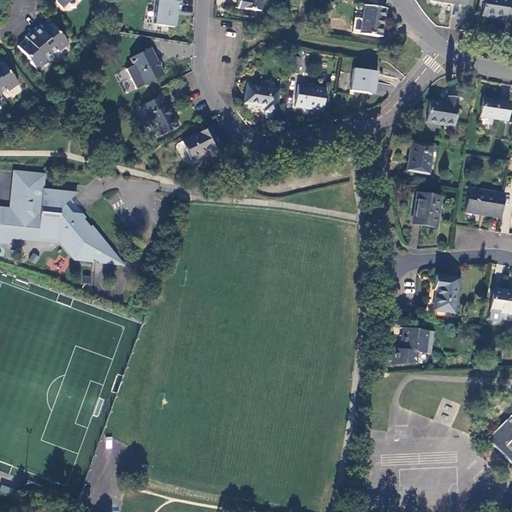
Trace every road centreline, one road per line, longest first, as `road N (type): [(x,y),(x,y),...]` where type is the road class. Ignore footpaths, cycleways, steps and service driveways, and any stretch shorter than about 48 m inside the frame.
road 1 (residential): [(103,183),(203,191),(251,182),(257,148)]
road 2 (residential): [(389,263),(374,119)]
road 3 (residential): [(511,262),(389,263)]
road 4 (residential): [(257,148),(374,119)]
